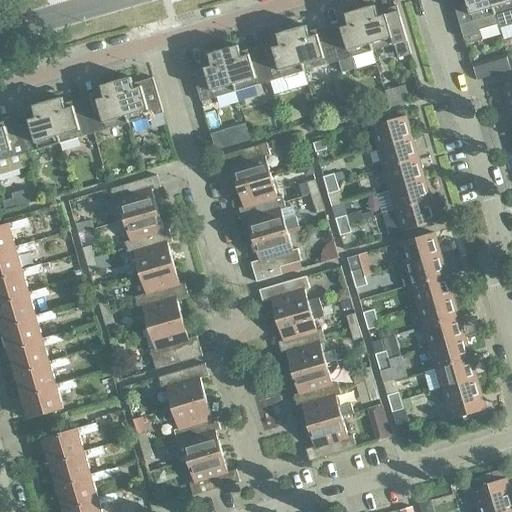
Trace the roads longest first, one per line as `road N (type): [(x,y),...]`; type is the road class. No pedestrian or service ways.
road 1 (residential): [(275,506),(207,221),(155,46)]
road 2 (residential): [(511,333),(496,279),(490,207),(433,0)]
road 3 (residential): [(275,506),(511,429)]
road 4 (residential): [(155,46),(314,0)]
road 5 (residential): [(0,90),(155,46)]
road 6 (tertiary): [(0,37),(128,0)]
